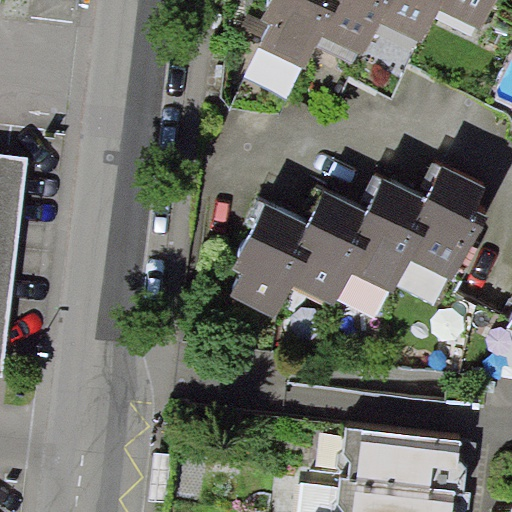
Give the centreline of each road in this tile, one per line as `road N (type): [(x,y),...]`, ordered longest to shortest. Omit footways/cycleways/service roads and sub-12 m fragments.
road 1 (residential): [(134,0),(79,511)]
road 2 (unknown): [(0,82),(125,84)]
